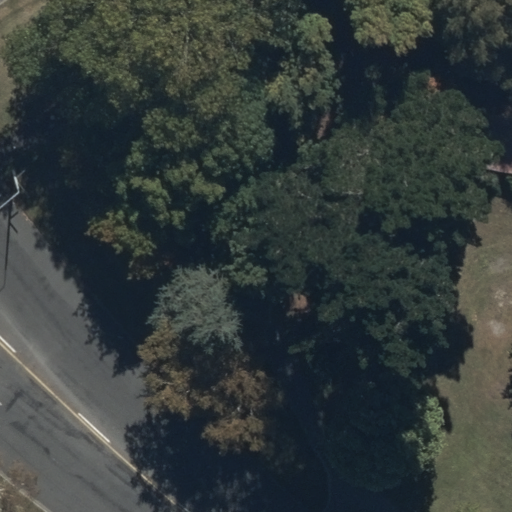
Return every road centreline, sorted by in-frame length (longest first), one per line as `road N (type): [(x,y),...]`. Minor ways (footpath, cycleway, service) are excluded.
road 1 (tertiary): [(0,259),(47,317),(86,415)]
road 2 (tertiary): [(185,511),(86,415)]
